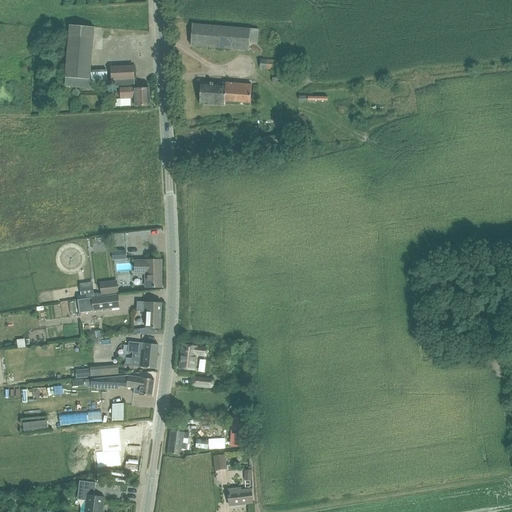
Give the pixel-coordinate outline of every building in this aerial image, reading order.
[(258,28),(192,24),(191,46),(250,50),(250,43),(257,44),(258,28)] [(92,85),(91,70),(93,40),(93,27),(69,25),(68,38),(65,77),(65,83),(92,85)] [(278,61),(260,59),(260,70),(279,71),(280,69),(290,69),(290,63),(278,62),(278,61)] [(131,107),(150,105),(149,89),(135,90),(133,67),(111,68),(112,81),(115,81),(115,88),(120,88),(120,93),(116,93),(116,97),(121,97),(121,107),(131,107)] [(201,83),(199,105),(225,106),(225,102),(251,103),(252,84),(226,83),(226,84),(201,83)] [(264,154),(306,149),(305,139),(300,140),(300,134),(289,135),(289,134),(262,137),(264,154)] [(126,260),(126,250),(118,251),(118,260),(126,260)] [(161,260),(143,261),(135,261),(134,274),(145,275),(145,287),(161,287),(161,260)] [(117,280),(99,282),(102,295),(119,293),(117,280)] [(93,281),(80,283),(82,297),(95,295),(93,281)] [(80,313),(120,308),(118,294),(78,300),(80,313)] [(161,304),(143,303),(138,303),(137,311),(146,312),(146,328),(160,328),(161,304)] [(24,339),(17,340),(18,348),(25,347),(24,339)] [(128,353),(141,354),(140,367),(156,369),(158,345),(129,342),(128,353)] [(179,369),(189,370),(195,371),(197,357),(206,358),(207,348),(182,345),(179,369)] [(118,365),(91,368),(91,369),(92,377),(119,374),(118,365)] [(92,377),(91,369),(76,370),(76,378),(92,377)] [(92,380),(91,385),(91,388),(118,389),(118,386),(134,388),(134,394),(152,397),(154,380),(128,376),(92,380)] [(195,376),(194,389),(198,390),(198,388),(214,389),(215,378),(195,376)] [(51,395),(62,394),(62,385),(51,385),(51,395)] [(47,387),(30,387),(30,398),(47,398),(47,387)] [(123,402),(111,402),(111,418),(123,418),(123,402)] [(60,425),(101,417),(100,409),(58,417),(60,425)] [(232,414),(232,422),(234,423),(233,447),(244,447),(246,415),(232,414)] [(46,416),(21,417),(21,426),(46,426),(46,416)] [(103,452),(96,453),(98,468),(120,465),(119,451),(121,451),(119,428),(101,430),(103,452)] [(181,455),(181,450),(185,450),(186,444),(182,443),(184,433),(171,431),(168,453),(181,455)] [(197,439),(196,450),(208,451),(209,440),(197,439)] [(226,455),(214,456),(215,471),(228,469),(226,455)] [(253,480),(252,469),(244,470),(245,480),(253,480)] [(80,481),(78,499),(87,500),(85,511),(102,511),(104,498),(94,497),(96,483),(80,481)] [(241,489),(227,491),(228,496),(229,506),(252,503),(251,493),(250,490),(241,491),(241,489)]
